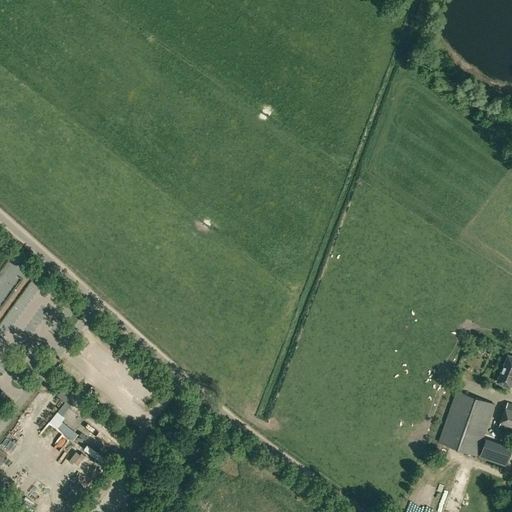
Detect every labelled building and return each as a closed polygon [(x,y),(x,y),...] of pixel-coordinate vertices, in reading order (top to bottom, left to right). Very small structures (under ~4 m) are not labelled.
[(511,355),(508,354),(497,382),(510,387),(511,384),(511,355)] [(64,386),(57,395),(65,402),(72,393),(64,386)] [(478,455),(495,404),(457,391),(440,442),(478,455)] [(66,402),(58,412),(63,415),(62,416),(63,416),(71,405),(66,402)] [(511,431),(511,403),(508,402),(499,426),(511,431)] [(74,437),(87,451),(92,446),(78,432),(74,437)] [(511,447),(485,438),(478,458),(505,467),(511,447)] [(5,447),(12,453),(19,445),(12,439),(5,447)] [(454,503),(448,511),(458,511),(461,506),(454,503)]
